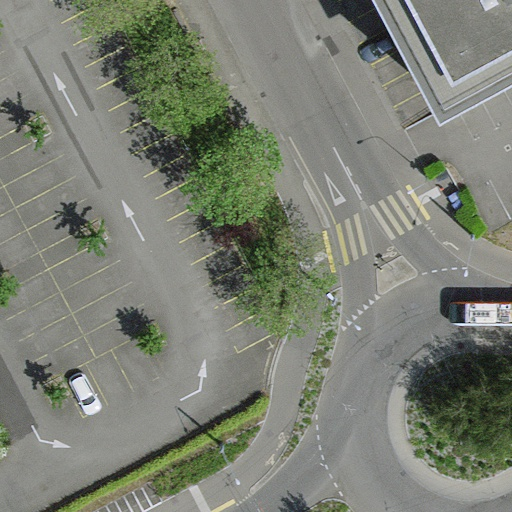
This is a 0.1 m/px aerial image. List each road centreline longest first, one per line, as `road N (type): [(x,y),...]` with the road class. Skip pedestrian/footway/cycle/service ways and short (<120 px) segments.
road 1 (residential): [(470,301),(340,153)]
road 2 (residential): [(340,153),(372,347)]
road 3 (residential): [(262,0),(340,153)]
